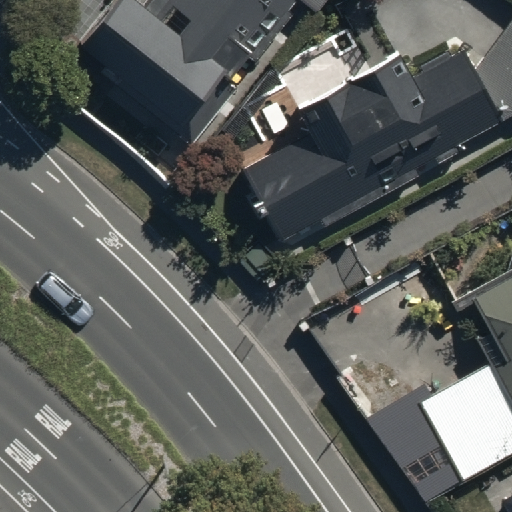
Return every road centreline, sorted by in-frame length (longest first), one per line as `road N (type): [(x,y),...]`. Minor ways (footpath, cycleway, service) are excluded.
road 1 (primary): [(33,240),(102,300),(193,399),(277,511)]
road 2 (primary): [(107,511),(0,405)]
